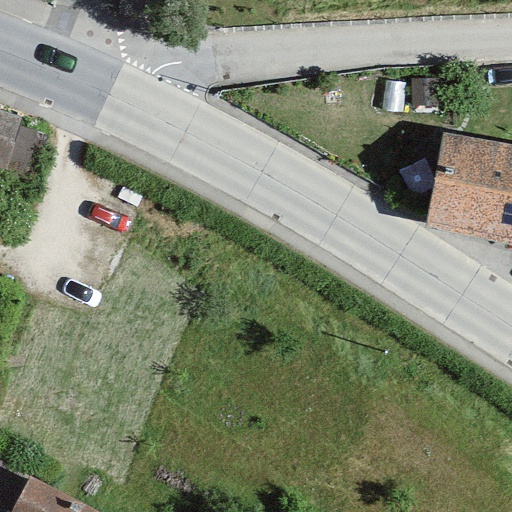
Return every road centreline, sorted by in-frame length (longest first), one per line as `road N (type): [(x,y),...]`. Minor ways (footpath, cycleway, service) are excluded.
road 1 (secondary): [(31,55),(238,152),(511,320)]
road 2 (residential): [(511,34),(31,55)]
